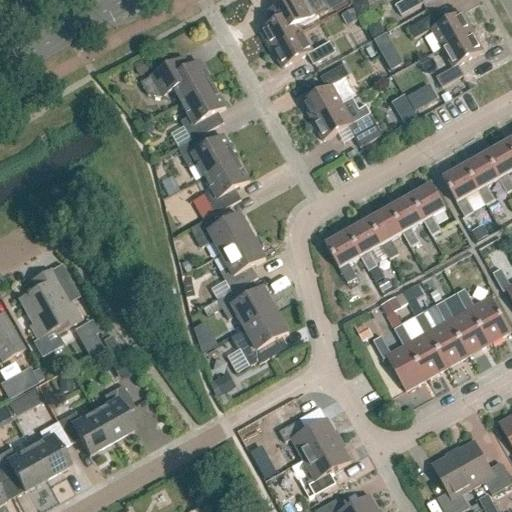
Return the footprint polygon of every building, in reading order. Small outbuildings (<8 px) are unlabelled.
[(304,0),(294,0),(267,15),(273,26),(261,33),(272,52),(302,35),(298,28),(315,18),(304,0)] [(420,0),(410,0),(395,8),(402,19),(424,7),(420,0)] [(367,15),(369,8),(365,1),(352,8),(356,15),(361,19),(367,15)] [(442,52),(473,35),(462,15),(437,29),(431,19),(408,31),(415,42),(431,33),(442,52)] [(373,41),(385,35),(380,24),(367,31),(373,41)] [(313,54),(302,35),(272,52),(283,72),(308,58),(314,68),(336,56),(330,45),(313,54)] [(459,69),(484,54),(473,35),(442,52),(453,71),(436,81),(442,92),(465,79),(459,69)] [(151,81),(140,87),(147,99),(160,101),(162,100),(174,93),(182,106),(214,89),(201,66),(179,79),(173,68),(151,81)] [(357,100),(346,81),(349,79),(343,68),(321,81),(327,91),(302,105),(313,125),(343,108),(357,100)] [(226,111),(214,89),(182,106),(190,120),(181,125),(192,144),(205,137),(219,129),(213,119),(226,111)] [(414,112),(431,102),(424,91),(407,100),(414,112)] [(343,108),(313,125),(324,144),(349,130),(360,151),(383,139),(366,109),(349,119),(343,108)] [(407,130),(418,123),(413,115),(401,121),(407,130)] [(152,131),(149,127),(141,131),(146,139),(150,137),(152,131)] [(211,147),(205,137),(192,144),(178,152),(189,172),(198,167),(205,180),(237,163),(224,139),(211,147)] [(511,184),(508,178),(511,175),(511,156),(506,147),(485,159),(499,183),(507,197),(511,194),(511,184)] [(487,190),(499,183),(485,159),(464,170),(478,195),(486,209),(495,204),(487,190)] [(236,193),(249,185),(237,163),(205,180),(213,194),(204,198),(215,218),(241,203),(236,193)] [(466,201),(478,195),(464,170),(443,182),(465,221),(474,215),(466,201)] [(433,220),(446,213),(432,188),(410,201),(424,225),(432,239),(441,234),(433,220)] [(412,232),(424,225),(410,201),(389,213),(403,237),(411,251),(420,246),(412,232)] [(391,244),(403,237),(389,213),(368,225),(382,249),(390,263),(399,258),(391,244)] [(214,245),(222,258),(253,240),(240,218),(218,230),(213,220),(191,232),(202,252),(214,245)] [(370,256),(382,249),(368,225),(347,236),(361,261),(369,275),(378,270),(370,256)] [(472,235),(478,245),(488,239),(482,229),(472,235)] [(349,267),(361,261),(347,236),(326,248),(348,287),(357,281),(349,267)] [(252,271),(266,263),(261,255),(264,250),(259,241),(253,240),(222,258),(229,272),(221,276),(232,296),(244,289),(258,281),(252,271)] [(57,338),(82,324),(71,305),(69,307),(50,273),(32,284),(36,292),(18,303),(32,328),(30,329),(37,344),(55,334),(57,338)] [(511,289),(511,290),(501,273),(493,278),(503,296),(507,294),(511,303),(511,289)] [(250,300),(244,289),(232,296),(218,304),(229,323),(237,319),(245,332),(276,315),(264,292),(250,300)] [(435,306),(442,303),(437,293),(430,297),(435,306)] [(457,298),(467,315),(470,313),(490,348),(511,336),(492,301),(475,311),(465,293),(457,298)] [(403,298),(415,320),(423,316),(410,294),(403,298)] [(470,313),(467,315),(454,322),(444,305),(436,310),(446,327),(450,325),(469,360),(490,348),(470,313)] [(275,345),(289,337),(276,315),(245,332),(245,333),(231,341),(238,354),(240,352),(250,370),(258,365),(259,368),(281,356),(275,345)] [(450,325),(446,327),(433,334),(423,317),(415,321),(425,339),(429,337),(448,371),(469,360),(450,325)] [(397,319),(390,323),(394,331),(402,327),(397,319)] [(70,332),(83,355),(99,346),(86,323),(70,332)] [(355,332),(362,345),(371,340),(363,327),(355,332)] [(429,337),(425,339),(412,346),(403,328),(394,333),(404,350),(408,348),(428,383),(448,371),(429,337)] [(0,362),(2,366),(24,354),(10,329),(0,334),(0,362)] [(111,358),(120,353),(112,339),(103,344),(111,358)] [(408,348),(404,350),(392,357),(382,340),(373,345),(384,363),(387,361),(406,395),(428,383),(408,348)] [(121,383),(135,376),(127,362),(113,370),(121,383)] [(30,373),(19,379),(27,394),(38,388),(38,387),(44,383),(39,373),(32,377),(30,373)] [(222,399),(233,393),(225,379),(214,385),(222,399)] [(72,390),(72,381),(59,381),(59,396),(72,396),(72,390)] [(125,417),(135,411),(123,390),(104,400),(109,408),(95,416),(112,447),(135,434),(125,417)] [(34,411),(44,406),(36,392),(27,398),(34,411)] [(0,432),(13,425),(4,409),(0,411),(0,432)] [(89,460),(112,447),(95,416),(80,424),(76,416),(58,426),(70,448),(80,443),(89,460)] [(511,420),(499,428),(511,450),(511,420)] [(304,464),(339,444),(327,423),(306,434),(300,424),(279,435),(285,446),(292,443),(304,464)] [(70,471),(60,453),(70,448),(58,426),(40,436),(44,444),(30,452),(47,484),(70,471)] [(255,468),(268,460),(259,444),(246,452),(255,468)] [(351,466),(339,444),(304,464),(315,485),(309,489),(315,500),(336,488),(331,477),(351,466)] [(475,445),(454,457),(474,493),(485,486),(492,499),(511,488),(511,486),(501,467),(490,472),(475,445)] [(25,496),(47,484),(30,452),(16,460),(11,452),(0,458),(0,475),(5,484),(15,479),(25,496)] [(469,511),(462,499),(474,493),(454,457),(432,469),(448,497),(437,502),(442,511),(469,511)] [(377,511),(370,499),(345,511),(340,511),(336,504),(321,511),(377,511)]
